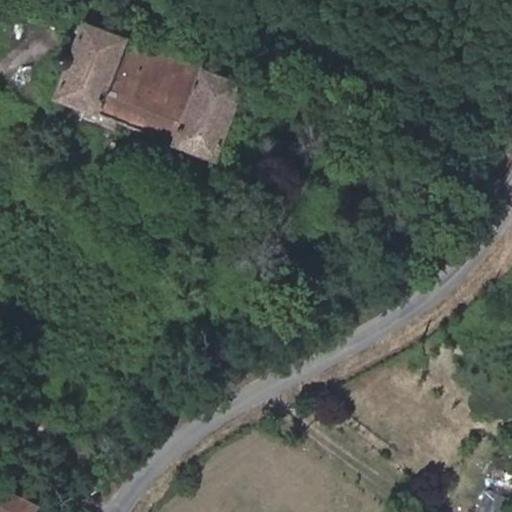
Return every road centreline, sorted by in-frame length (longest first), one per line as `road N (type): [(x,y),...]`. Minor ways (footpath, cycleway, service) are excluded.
road 1 (residential): [(134,511),(155,467),(474,254),(511,194)]
road 2 (unknown): [(135,510),(71,448),(0,413)]
